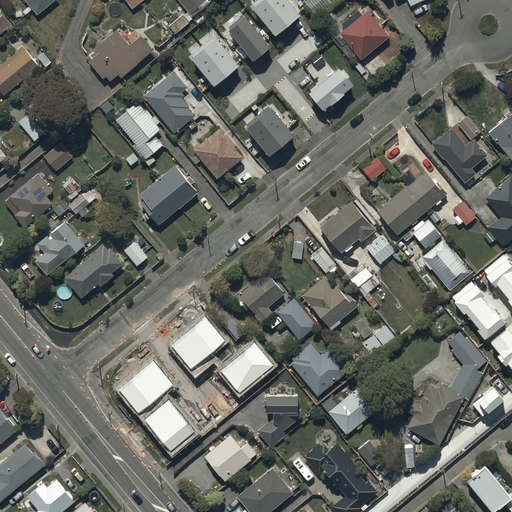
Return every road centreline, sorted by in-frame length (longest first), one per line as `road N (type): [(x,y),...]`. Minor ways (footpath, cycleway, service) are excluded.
road 1 (residential): [(54,379),(437,66)]
road 2 (residential): [(88,0),(69,58),(91,88),(90,100),(0,181)]
road 3 (secondary): [(167,511),(54,379)]
